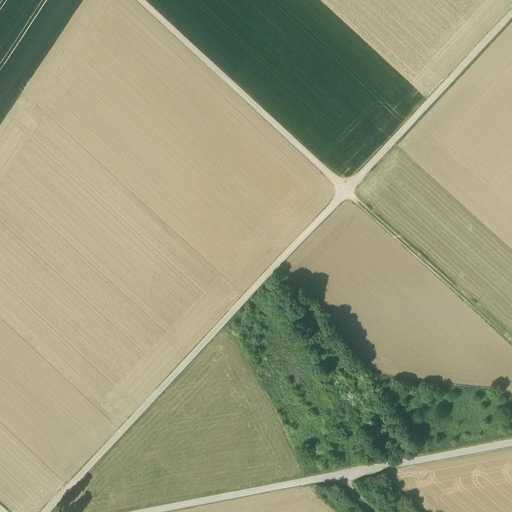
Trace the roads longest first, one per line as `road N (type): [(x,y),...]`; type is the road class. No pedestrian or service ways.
road 1 (track): [(511,13),(45,511)]
road 2 (track): [(511,341),(139,0)]
road 3 (track): [(511,442),(148,511)]
